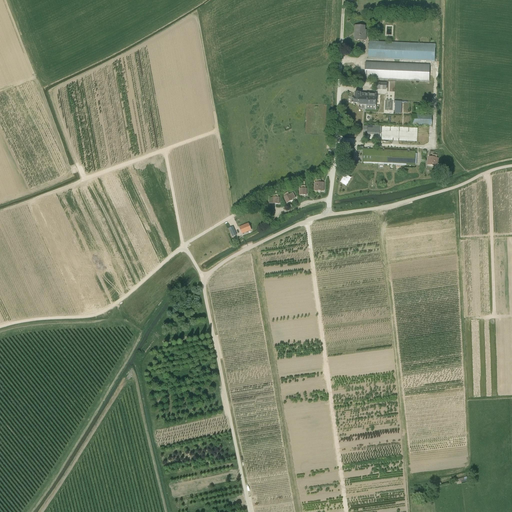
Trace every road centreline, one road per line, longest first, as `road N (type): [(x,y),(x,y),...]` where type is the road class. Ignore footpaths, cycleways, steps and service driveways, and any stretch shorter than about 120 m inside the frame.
road 1 (unclassified): [(249,511),(206,273),(306,221),(392,205),(511,165)]
road 2 (track): [(346,511),(306,221)]
road 3 (track): [(0,326),(102,312),(184,245)]
road 4 (track): [(0,201),(78,167),(84,179),(165,149)]
road 5 (track): [(214,112),(217,131),(165,149),(184,245)]
road 6 (track): [(41,511),(120,390)]
